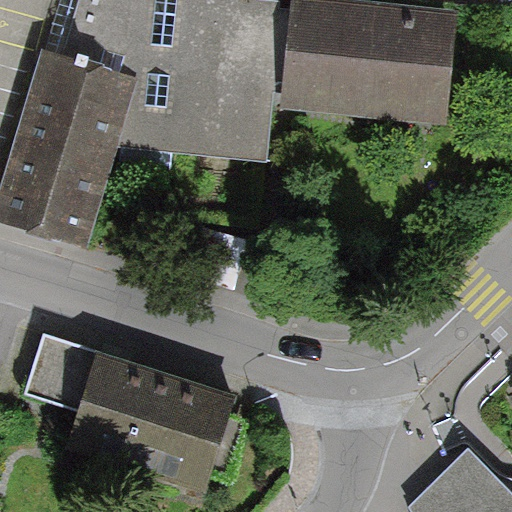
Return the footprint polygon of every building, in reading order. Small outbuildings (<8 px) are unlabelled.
[(65,64),(84,0),(62,0),(45,58),(65,64)] [(168,0),(167,0),(84,0),(65,64),(127,82),(108,146),(272,159),(275,108),(285,6),(168,0)] [(452,22),(285,6),(275,108),(442,123),(452,22)] [(45,58),(31,54),(0,163),(0,221),(79,245),(108,146),(127,82),(65,64),(45,58)] [(230,396),(46,337),(28,394),(84,413),(74,446),(201,487),(230,396)] [(454,468),(410,511),(496,511),(497,511),(454,468)]
